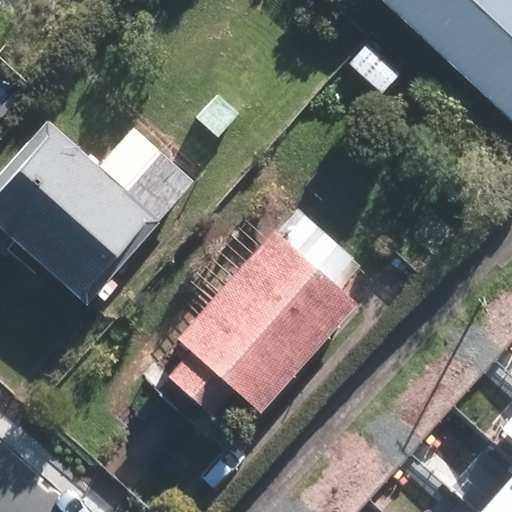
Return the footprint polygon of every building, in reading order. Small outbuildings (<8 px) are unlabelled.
[(511,0),(375,0),(511,128),(511,0)] [(407,73),(369,36),(344,62),(383,99),(407,73)] [(0,113),(19,92),(0,76),(0,113)] [(89,300),(197,176),(134,122),(102,159),(51,115),(0,174),(0,223),(15,236),(7,246),(37,272),(45,263),(89,300)] [(466,229),(435,193),(394,229),(425,265),(466,229)] [(355,258),(299,205),(179,333),(194,347),(171,371),(214,410),(236,386),(258,407),(361,297),(338,276),(355,258)] [(486,388),(511,367),(511,342),(491,316),(453,347),(486,388)] [(382,487),(444,424),(419,399),(357,461),(382,487)] [(511,440),(511,483),(485,511),(511,511),(511,417),(501,430),(511,440)]
